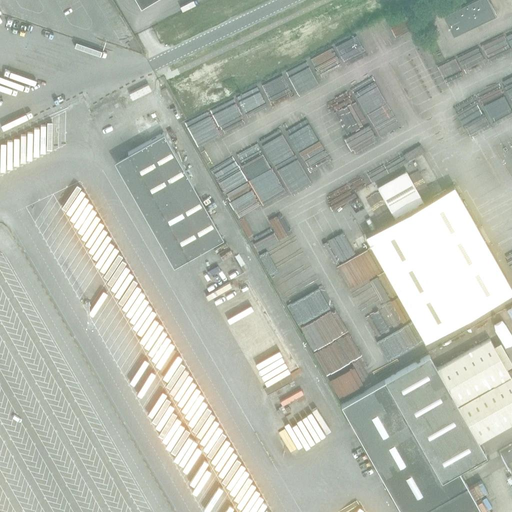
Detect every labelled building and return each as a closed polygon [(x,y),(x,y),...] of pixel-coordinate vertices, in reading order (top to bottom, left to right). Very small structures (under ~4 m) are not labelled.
[(454,33),(496,14),(489,0),(470,0),(444,13),(454,33)] [(163,132),(127,152),(158,205),(193,185),(163,132)] [(389,207),(420,195),(409,168),(379,180),(389,207)] [(424,340),(511,290),(511,289),(453,184),(365,234),(424,340)] [(511,422),(511,378),(489,338),(437,367),(429,354),(384,379),(341,404),(401,511),(482,511),(459,470),(486,454),(478,441),(511,422)]
